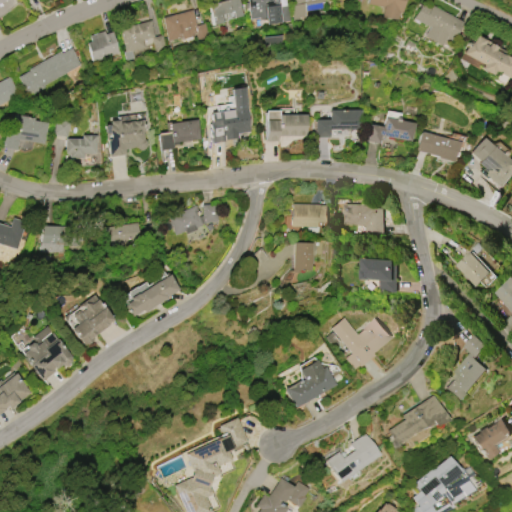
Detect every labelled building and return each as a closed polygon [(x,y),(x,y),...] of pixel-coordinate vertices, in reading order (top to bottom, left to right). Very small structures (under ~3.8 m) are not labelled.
[(221,0),(237,0),(241,16),(233,18),(231,11),(219,14),(222,22),(212,25),(207,4),(221,0)] [(246,0),(278,0),(280,7),(288,5),(291,21),(268,25),(267,19),(260,20),(260,18),(250,20),(246,0)] [(293,24),(290,5),(294,4),(293,0),(324,0),(326,6),(304,10),(306,22),(293,24)] [(404,0),(402,13),(398,12),(397,19),(381,16),(383,6),(366,3),(366,0),(362,0),(359,4),(354,0),(404,0)] [(430,5),(462,21),(452,42),(446,39),(442,46),(424,36),(429,27),(412,18),(420,3),(429,7),(430,5)] [(160,17),(191,9),(196,25),(204,23),(208,40),(198,43),(195,33),(194,33),(194,36),(182,39),(182,37),(167,41),(160,17)] [(126,52),(119,28),(150,20),(154,37),(163,35),(167,51),(156,54),(152,37),(142,40),(144,47),(126,52)] [(88,35),(103,31),(104,34),(112,32),(119,53),(103,58),(104,60),(94,63),(93,58),(91,59),(86,43),(90,42),(88,35)] [(482,65),(461,54),(471,33),(483,40),(481,44),(486,46),(488,43),(492,46),(492,45),(504,51),(502,55),(511,60),(511,70),(508,79),(494,71),(492,75),(480,69),(482,65)] [(280,46),(280,36),(263,37),(263,47),(280,46)] [(27,69),(59,51),(60,53),(71,47),(81,65),(44,85),(45,87),(34,94),(32,92),(27,95),(17,77),(28,71),(27,69)] [(0,80),(9,76),(19,95),(0,104),(0,80)] [(234,110),(230,89),(243,88),(249,131),(231,133),(232,136),(223,138),(224,140),(210,142),(207,122),(215,120),(214,113),(234,110)] [(277,115),(304,115),(304,136),(277,136),(277,142),(264,142),(264,110),(278,110),(277,115)] [(328,110),(359,110),(360,129),(328,130),(329,138),(314,138),(314,120),(328,120),(328,110)] [(135,147),(125,149),(125,154),(107,157),(103,125),(108,124),(108,121),(116,120),(116,117),(144,112),(146,128),(143,128),(144,131),(143,132),(144,139),(146,141),(146,145),(144,149),(139,150),(135,147)] [(13,114),(33,118),(33,120),(47,123),(44,144),(18,140),(16,150),(1,148),(5,128),(11,129),(13,114)] [(383,118),(414,123),(411,142),(380,136),(379,143),(365,140),(368,124),(382,127),(383,118)] [(66,137),(52,134),(54,119),(69,122),(66,137)] [(168,123),(196,119),(199,138),(177,141),(178,147),(172,147),(172,149),(158,151),(156,133),(169,132),(168,123)] [(420,131),(457,142),(452,162),(437,158),(437,157),(415,150),(420,131)] [(64,138),(81,138),(81,135),(95,135),(95,154),(83,153),(83,158),(68,157),(68,153),(63,153),(64,138)] [(482,138),(511,162),(511,172),(501,186),(487,174),(489,172),(478,163),(479,161),(469,153),(482,138)] [(383,208),(383,236),(364,236),(364,223),(344,223),(344,203),(377,203),(377,208),(383,208)] [(203,223),(201,223),(201,225),(194,227),(195,229),(185,234),(184,231),(173,235),(166,217),(194,205),(198,216),(201,215),(200,205),(216,204),(218,222),(203,223)] [(289,204),(326,205),(325,221),(317,221),(317,226),(289,226),(289,204)] [(17,249),(0,244),(0,224),(9,227),(11,218),(24,221),(17,249)] [(137,240),(135,222),(109,227),(112,244),(137,240)] [(64,226),(40,226),(39,252),(63,253),(64,226)] [(292,273),(292,242),(311,242),(311,270),(299,270),(299,273),(292,273)] [(474,285),(455,265),(470,251),(489,272),(474,285)] [(398,260),(396,290),(378,289),(379,279),(360,278),(362,257),(398,260)] [(138,289),(157,277),(158,278),(166,273),(166,274),(167,273),(178,289),(144,311),(142,309),(131,317),(123,305),(124,304),(122,300),(129,296),(129,293),(136,289),(138,289)] [(493,291),(511,276),(511,277),(511,313),(505,305),(497,311),(489,303),(497,296),(493,291)] [(90,304),(95,300),(101,308),(102,307),(111,319),(106,323),(107,324),(91,336),(92,338),(91,339),(92,340),(86,344),(85,343),(83,345),(79,339),(78,339),(70,329),(76,324),(71,317),(71,314),(75,311),(78,311),(79,312),(83,309),(84,303),(90,304)] [(510,314),(511,316),(511,333),(510,335),(499,324),(510,314)] [(355,334),(375,317),(391,336),(371,353),(373,355),(359,367),(358,365),(352,370),(343,359),(349,353),(342,345),(335,351),(323,337),(330,331),(328,329),(341,317),(355,334)] [(60,365),(55,369),(54,368),(52,370),(53,372),(41,381),(29,365),(29,364),(21,353),(26,349),(26,346),(30,343),(34,343),(36,346),(37,345),(31,338),(46,326),(71,357),(70,362),(65,366),(60,365)] [(453,370),(468,352),(470,353),(462,346),(472,333),(486,345),(474,358),(486,368),(459,400),(445,388),(457,374),(453,370)] [(296,370),(314,360),(319,369),(323,367),(333,385),(294,407),(283,388),(285,387),(285,388),(302,379),(296,370)] [(0,380),(1,381),(12,372),(14,374),(14,373),(29,393),(8,409),(6,407),(3,409),(4,409),(0,412),(0,380)] [(434,424),(431,419),(396,443),(397,445),(392,448),(386,438),(390,435),(387,430),(403,419),(400,415),(430,395),(447,420),(434,424)] [(189,477),(191,471),(183,454),(224,434),(224,433),(221,434),(221,432),(218,434),(216,429),(219,427),(218,426),(235,417),(247,441),(227,451),(230,459),(215,466),(219,473),(210,477),(207,486),(211,493),(204,496),(211,511),(209,511),(181,511),(174,495),(176,494),(172,485),(189,477)] [(485,428),(502,417),(511,432),(490,445),(495,453),(485,460),(471,438),(478,433),(477,432),(485,427),(485,428)] [(378,455),(340,482),(325,460),(337,452),(342,458),(353,450),(348,444),(363,433),(378,455)] [(459,473),(462,478),(466,476),(462,469),(468,465),(480,485),(475,488),(476,490),(452,505),(452,507),(443,511),(412,511),(411,510),(425,502),(424,500),(417,506),(410,497),(418,491),(412,483),(448,456),(460,472),(459,473)] [(255,511),(258,508),(254,505),(261,494),(266,497),(278,478),(292,487),(281,505),(285,508),(282,511),(255,511)] [(297,482),(307,489),(302,497),(304,498),(298,507),(285,499),(297,482)] [(374,511),(377,509),(378,509),(383,502),(386,504),(387,503),(394,508),(393,509),(395,511),(394,511),(374,511)]
